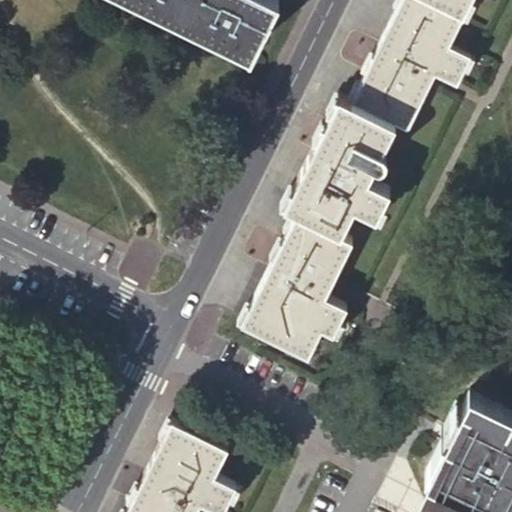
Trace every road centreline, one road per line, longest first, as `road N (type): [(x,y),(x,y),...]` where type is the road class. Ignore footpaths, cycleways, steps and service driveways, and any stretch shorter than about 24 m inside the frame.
road 1 (residential): [(174,321),(338,0)]
road 2 (residential): [(77,511),(174,321)]
road 3 (unclassified): [(174,321),(0,235)]
road 4 (unknown): [(174,321),(322,420)]
